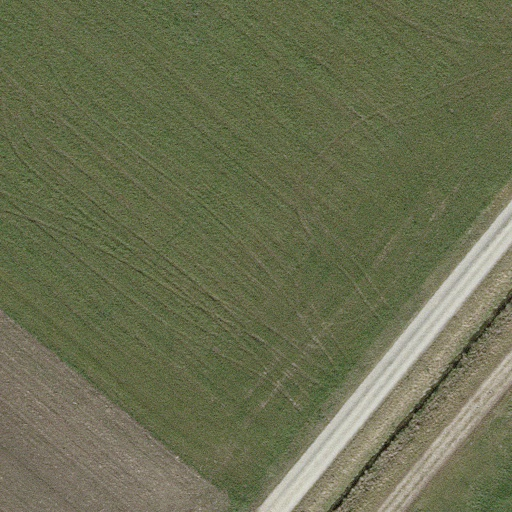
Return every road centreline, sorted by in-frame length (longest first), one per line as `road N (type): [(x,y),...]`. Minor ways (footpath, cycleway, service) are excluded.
road 1 (track): [(511,224),(273,511)]
road 2 (track): [(511,370),(394,511)]
